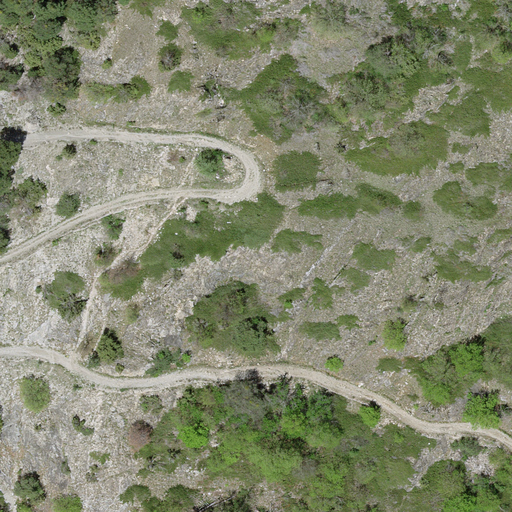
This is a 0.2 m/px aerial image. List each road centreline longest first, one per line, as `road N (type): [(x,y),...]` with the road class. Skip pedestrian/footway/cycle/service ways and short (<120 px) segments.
road 1 (track): [(0,256),(132,198),(233,193),(252,183),(254,171),(240,151),(204,139),(0,139)]
road 2 (track): [(511,448),(477,430),(433,430),(343,387),(287,371),(132,383),(98,379),(37,351),(0,351)]
